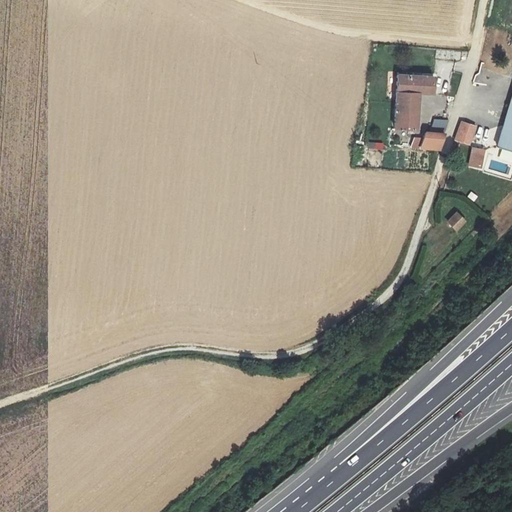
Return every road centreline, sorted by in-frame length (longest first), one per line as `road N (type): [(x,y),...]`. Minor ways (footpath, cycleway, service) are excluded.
road 1 (track): [(486,0),(404,277),(386,294),(318,342),(282,353),(190,347),(128,356),(0,402)]
road 2 (motorway): [(511,299),(358,442),(345,471)]
road 3 (motorway): [(338,511),(511,364)]
road 4 (motorway): [(511,328),(345,471)]
road 5 (motorway): [(370,511),(511,409)]
